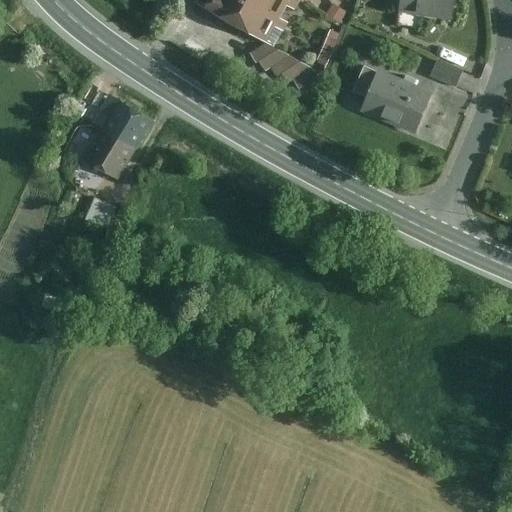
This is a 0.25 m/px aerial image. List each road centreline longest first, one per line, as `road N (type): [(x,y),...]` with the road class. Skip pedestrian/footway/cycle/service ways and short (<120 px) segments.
road 1 (secondary): [(139,70),(437,235)]
road 2 (residential): [(437,235),(507,52)]
